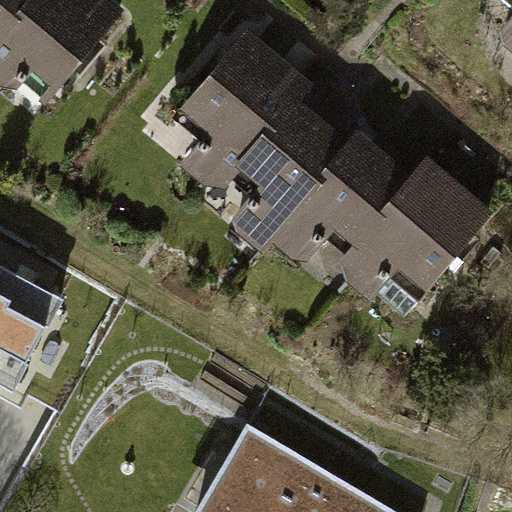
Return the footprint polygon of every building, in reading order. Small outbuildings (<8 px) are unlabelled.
[(0,0),(0,31),(26,0),(0,0)] [(118,8),(108,0),(26,0),(0,31),(0,104),(29,71),(49,88),(118,8)] [(511,14),(492,39),(511,55),(511,14)] [(176,166),(209,193),(235,163),(288,100),(296,90),(239,42),(186,105),(210,126),(176,166)] [(225,224),(258,251),(267,241),(345,148),(288,100),(235,163),(259,184),(225,224)] [(421,175),(364,127),(345,148),(267,241),(303,271),(331,238),(352,255),(421,175)] [(490,209),(433,161),(421,175),(352,255),(335,275),(372,306),(400,272),(421,289),(490,209)] [(67,300),(6,268),(0,280),(0,380),(19,391),(67,300)] [(382,511),(244,429),(193,511),(382,511)]
